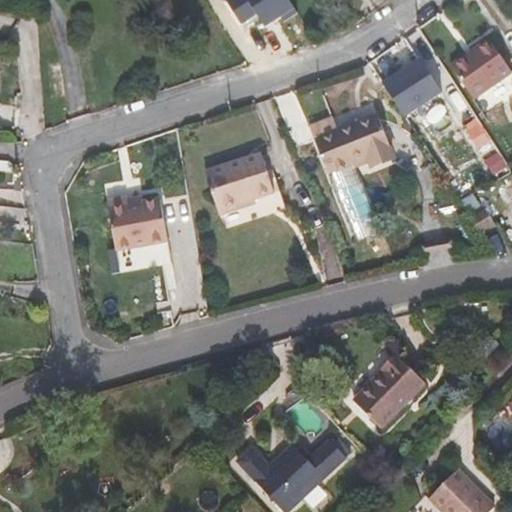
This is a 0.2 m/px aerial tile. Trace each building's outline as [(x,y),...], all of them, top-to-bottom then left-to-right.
[(372,64),(409,117),(445,92),(408,39),(372,64)] [(451,65),(475,99),(511,73),(511,71),(489,39),(451,65)] [(395,153),(379,114),(315,139),(329,173),(354,163),(366,158),(369,164),(395,153)] [(206,171),(216,203),(271,181),(262,153),(206,171)] [(369,164),(371,169),(398,159),(395,153),(369,164)] [(356,169),(369,164),(366,158),(354,163),(356,169)] [(11,162),(0,160),(0,170),(17,172),(11,162)] [(216,203),(220,215),(257,203),(256,200),(275,194),(271,181),(216,203)] [(470,195),(461,199),(468,210),(476,205),(470,195)] [(129,197),(108,200),(114,244),(166,223),(162,198),(143,201),(130,203),(129,198),(129,197)] [(497,223),(488,208),(473,218),(482,232),(497,223)] [(114,244),(116,253),(169,242),(166,223),(114,244)] [(427,383),(397,354),(382,369),(384,371),(361,395),(375,409),(369,415),(383,429),(427,383)] [(375,409),(361,395),(354,401),(369,415),(375,409)] [(254,449),(239,462),(285,511),(290,511),(348,458),(332,441),(310,461),(295,445),(271,468),(254,449)] [(492,511),(497,508),(459,470),(430,499),(443,511),(492,511)]
